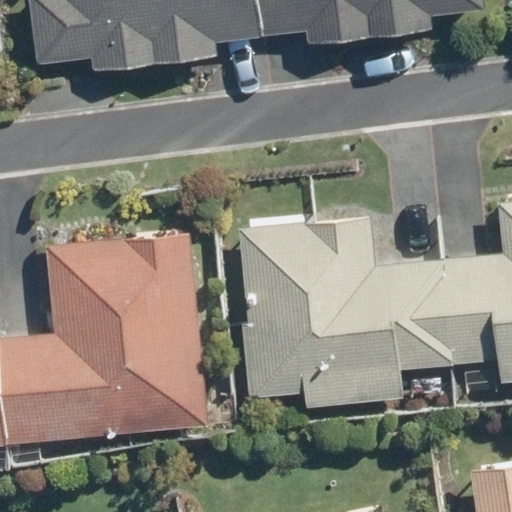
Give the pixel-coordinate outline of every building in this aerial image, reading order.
[(27,0),(35,56),(89,49),(91,61),(215,46),(213,32),(258,27),(255,0),(27,0)] [(259,0),(263,29),(305,24),(307,34),(430,21),(428,9),(483,2),(482,0),(259,0)] [(438,251),(451,358),(494,354),(496,375),(511,373),(511,192),(495,194),(500,246),(438,251)] [(451,358),(438,251),(373,257),(369,210),(237,222),(246,317),(240,317),(246,391),(302,386),(303,399),(399,391),(397,363),(451,358)] [(0,331),(0,397),(4,437),(203,417),(184,224),(43,238),(51,327),(0,331)] [(511,511),(511,456),(467,463),(474,511),(511,511)]
